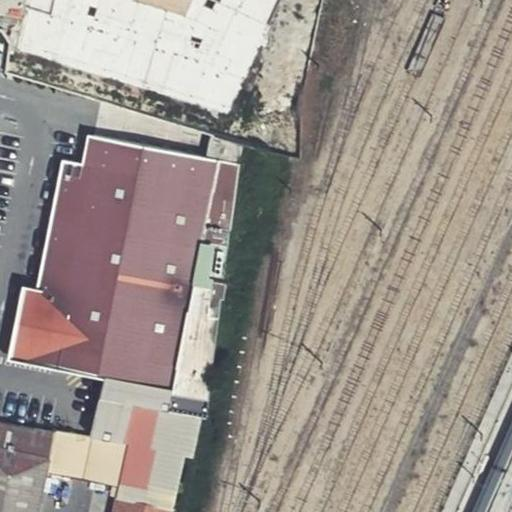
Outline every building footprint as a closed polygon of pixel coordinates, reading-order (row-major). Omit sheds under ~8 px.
[(193,0),(186,17),(127,0),(26,0),(16,47),(224,113),(278,0),(193,0)] [(218,137),(95,103),(84,171),(58,167),(36,296),(23,294),(14,348),(11,366),(105,382),(95,439),(99,440),(112,442),(119,444),(124,446),(135,410),(199,419),(203,420),(208,403),(216,338),(219,312),(226,255),(227,247),(243,141),(221,138),(218,137)] [(192,456),(199,419),(135,410),(124,446),(119,444),(112,442),(100,495),(118,499),(115,511),(171,511),(184,455),(192,456)] [(0,511),(36,511),(53,433),(0,423),(0,511)] [(100,495),(112,442),(99,440),(89,492),(100,495)]
